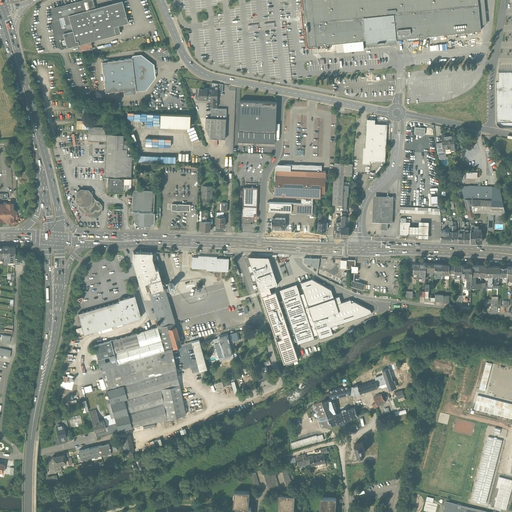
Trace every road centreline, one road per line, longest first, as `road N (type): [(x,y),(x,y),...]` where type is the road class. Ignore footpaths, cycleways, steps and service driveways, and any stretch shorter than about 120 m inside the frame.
road 1 (unclassified): [(160,0),(183,56),(208,76),(397,113),(394,163),(363,199),(358,248)]
road 2 (primary): [(358,248),(94,239)]
road 3 (primary): [(27,511),(28,451),(54,294)]
road 4 (primary): [(503,253),(358,248)]
road 5 (primary): [(46,177),(9,37)]
